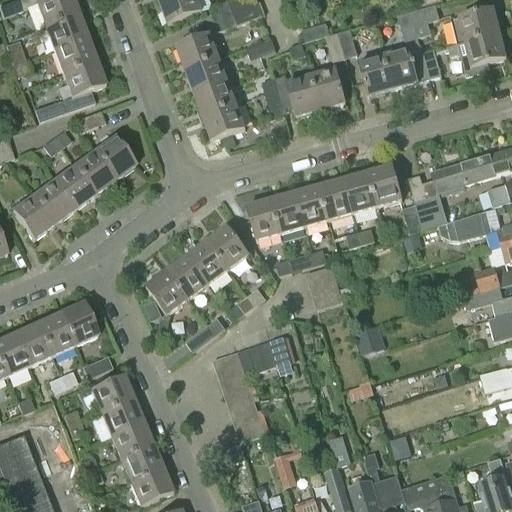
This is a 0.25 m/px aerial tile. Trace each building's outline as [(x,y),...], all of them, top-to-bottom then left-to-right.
[(70,0),(59,0),(54,2),(53,0),(24,0),(0,9),(0,17),(2,23),(26,14),(34,36),(44,32),(44,33),(78,20),(70,0)] [(201,17),(194,0),(172,0),(158,5),(167,29),(201,17)] [(216,23),(258,8),(254,0),(242,0),(212,12),(216,23)] [(258,8),(216,23),(221,35),(262,20),(258,8)] [(435,9),(409,17),(417,43),(431,39),(427,27),(439,24),(435,9)] [(457,50),(500,39),(493,14),(450,25),(457,49),(457,50)] [(417,43),(409,17),(397,20),(406,54),(408,54),(417,87),(428,84),(421,58),(417,43)] [(78,20),(44,33),(53,56),(87,44),(78,20)] [(325,42),(329,40),(325,27),(301,34),(305,47),(325,42)] [(337,38),(345,64),(357,60),(349,34),(337,38)] [(329,40),(325,42),(332,68),(345,64),(337,38),(329,40)] [(185,76),(218,63),(209,39),(176,52),(185,76)] [(457,50),(457,49),(447,52),(450,61),(459,59),(465,80),(489,74),(488,68),(506,63),(500,39),(457,50)] [(275,56),(271,43),(245,53),(250,65),(275,56)] [(96,67),(87,44),(53,56),(62,80),(96,67)] [(301,48),(288,52),(292,64),(305,61),(301,48)] [(406,54),(383,61),(393,96),(417,89),(417,87),(408,54),(406,54)] [(12,71),(24,66),(20,55),(7,59),(12,71)] [(434,55),(421,58),(428,84),(441,81),(434,55)] [(393,96),(383,61),(358,67),(368,102),(393,96)] [(218,63),(185,76),(193,99),(227,86),(218,63)] [(24,66),(12,71),(16,83),(28,78),(24,66)] [(62,80),(71,103),(34,115),(38,128),(75,115),(94,108),(90,97),(105,91),(96,67),(62,80)] [(335,74),(311,81),(320,116),(345,109),(335,74)] [(273,83),(277,96),(283,118),(293,115),(286,88),(284,80),(273,83)] [(311,81),(286,88),(293,115),(296,123),(320,116),(311,81)] [(277,96),(273,83),(261,87),(265,100),(277,96)] [(227,86),(193,99),(202,122),(236,110),(227,86)] [(277,96),(265,100),(272,125),(285,121),(283,118),(277,96)] [(245,134),(236,110),(202,122),(211,146),(245,134)] [(100,115),(75,125),(79,137),(105,128),(100,115)] [(62,136),(52,144),(60,154),(70,147),(62,136)] [(6,138),(0,139),(0,154),(10,152),(6,138)] [(235,150),(231,139),(221,143),(225,154),(235,150)] [(114,142),(93,157),(114,187),(135,172),(114,142)] [(60,154),(52,144),(42,151),(50,162),(60,154)] [(0,167),(13,164),(10,152),(0,154),(0,167)] [(511,153),(475,165),(481,185),(511,175),(511,153)] [(93,157),(73,172),(94,201),(114,187),(93,157)] [(481,185),(475,165),(431,178),(433,185),(437,198),(438,198),(481,185)] [(392,171),(367,178),(377,213),(401,206),(392,171)] [(73,172),(52,187),(74,216),(94,201),(73,172)] [(377,213),(367,178),(343,184),(353,219),(377,213)] [(437,198),(433,185),(422,188),(419,180),(407,183),(414,208),(439,201),(438,198),(437,198)] [(353,219),(343,184),(319,191),(329,226),(353,219)] [(52,187),(32,201),(53,230),(74,216),(52,187)] [(504,190),(496,193),(487,195),(492,212),(501,209),(510,207),(511,206),(511,187),(504,190)] [(319,191),(295,198),(305,233),(329,226),(319,191)] [(295,198),(271,205),(281,240),(305,233),(295,198)] [(53,230),(32,201),(12,216),(33,246),(53,230)] [(439,201),(414,208),(415,209),(414,210),(422,236),(447,228),(439,201)] [(281,240),(271,205),(246,211),(256,246),(281,240)] [(422,236),(414,210),(401,214),(409,240),(422,236)] [(501,253),(511,249),(511,230),(496,235),(491,231),(490,231),(486,217),(437,231),(442,251),(485,238),(492,245),(498,243),(501,253)] [(227,232),(206,247),(228,276),(248,261),(227,232)] [(358,237),(362,250),(374,246),(370,233),(358,237)] [(362,250),(358,237),(345,241),(349,253),(362,250)] [(419,238),(405,242),(408,255),(422,251),(419,238)] [(228,276),(206,247),(186,262),(208,291),(228,276)] [(511,249),(501,253),(505,270),(511,268),(511,249)] [(322,255),(310,258),(314,271),(326,267),(322,255)] [(314,271),(310,258),(297,262),(301,274),(314,271)] [(186,262),(166,277),(188,306),(208,291),(186,262)] [(292,277),(291,277),(288,264),(275,268),(279,281),(292,277)] [(309,291),(335,283),(331,271),(306,279),(309,291)] [(463,304),(499,293),(511,289),(511,273),(496,279),(494,271),(473,278),(477,291),(460,296),(463,304)] [(188,306),(166,277),(145,292),(167,321),(188,306)] [(415,290),(420,293),(425,292),(428,287),(427,281),(422,279),(417,280),(414,285),(415,290)] [(339,295),(335,283),(309,291),(313,303),(339,295)] [(511,301),(503,304),(499,293),(463,304),(466,315),(491,308),(495,322),(495,323),(511,318),(511,301)] [(257,294),(247,301),(255,312),(265,304),(257,294)] [(343,307),(339,295),(313,303),(317,315),(343,307)] [(255,312),(247,301),(236,309),(244,319),(255,312)] [(59,319),(74,352),(97,341),(82,308),(59,319)] [(511,318),(495,323),(495,322),(485,325),(490,341),(511,335),(511,318)] [(59,319),(36,329),(51,362),(74,352),(59,319)] [(216,324),(206,331),(213,342),(224,334),(216,324)] [(36,329),(13,339),(28,372),(51,362),(36,329)] [(213,342),(206,331),(184,347),(193,358),(213,342)] [(372,357),(365,335),(353,339),(359,360),(372,357)] [(13,339),(0,345),(0,370),(5,382),(28,372),(13,339)] [(269,346),(257,350),(266,375),(276,371),(269,346)] [(266,375),(257,350),(248,353),(256,378),(266,375)] [(246,381),(220,390),(224,401),(249,393),(246,381),(256,378),(248,353),(237,357),(241,369),(246,381)] [(241,369),(237,357),(212,365),(216,378),(241,369)] [(82,372),(87,384),(112,374),(107,361),(82,372)] [(241,369),(216,378),(220,390),(246,381),(241,369)] [(507,374),(480,381),(484,398),(511,391),(509,380),(508,380),(507,374)] [(72,377),(60,382),(65,394),(77,389),(72,377)] [(65,394),(60,382),(48,387),(53,399),(65,394)] [(100,420),(133,406),(123,382),(90,396),(100,420)] [(447,394),(444,383),(432,386),(435,397),(447,394)] [(253,405),(249,393),(224,401),(228,413),(253,405)] [(30,402),(20,406),(19,407),(24,419),(35,414),(30,402)] [(257,416),(253,405),(228,413),(231,425),(257,416)] [(133,406),(100,420),(110,443),(143,429),(133,406)] [(67,432),(80,427),(75,415),(63,420),(67,432)] [(257,416),(231,425),(235,437),(261,428),(257,416)] [(436,437),(448,433),(446,424),(433,428),(436,437)] [(80,427),(67,432),(72,444),(84,439),(80,427)] [(265,440),(261,428),(235,437),(239,449),(265,440)] [(152,451),(143,429),(110,443),(119,466),(152,451)] [(341,441),(329,445),(338,473),(350,469),(341,441)] [(395,464),(410,459),(405,441),(389,445),(395,464)] [(0,475),(15,511),(50,511),(23,442),(0,450),(0,475)] [(240,449),(216,457),(221,473),(245,465),(240,449)] [(273,463),(284,498),(298,494),(289,465),(302,461),(298,450),(292,452),(293,456),(273,463)] [(152,451),(119,466),(129,489),(162,474),(152,451)] [(371,488),(380,486),(376,473),(379,472),(374,457),(362,461),(364,467),(363,468),(369,487),(370,486),(371,488)] [(85,480),(98,475),(93,463),(81,468),(85,480)] [(511,511),(511,504),(500,464),(487,468),(493,487),(479,491),(485,511),(511,511)] [(138,511),(172,498),(162,474),(129,489),(138,511)] [(348,511),(336,474),(324,478),(334,511),(348,511)] [(98,475),(85,480),(90,492),(102,487),(98,475)] [(458,511),(448,479),(401,494),(400,494),(404,508),(405,511),(466,511),(466,510),(458,511)] [(397,480),(380,486),(371,488),(370,486),(369,487),(377,511),(390,511),(404,508),(400,494),(401,494),(397,480)] [(377,511),(369,487),(348,493),(354,511),(377,511)] [(253,493),(256,503),(269,498),(265,489),(253,493)]
